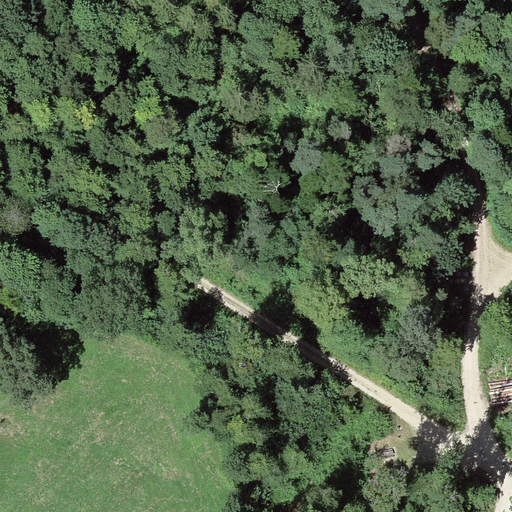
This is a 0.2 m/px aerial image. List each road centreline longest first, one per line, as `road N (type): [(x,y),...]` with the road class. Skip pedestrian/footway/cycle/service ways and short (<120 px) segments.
road 1 (track): [(0,193),(113,231),(493,456)]
road 2 (track): [(481,309),(474,184),(441,84),(397,0)]
road 3 (track): [(511,274),(481,309),(472,371),(478,416),(511,495)]
